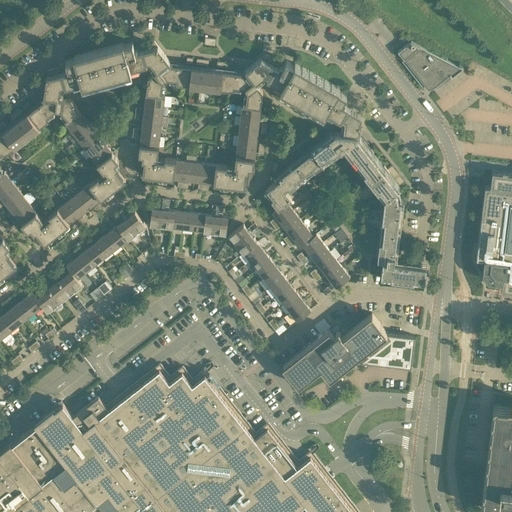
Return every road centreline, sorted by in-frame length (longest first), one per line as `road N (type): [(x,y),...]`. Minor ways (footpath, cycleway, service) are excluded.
road 1 (residential): [(0,381),(167,259),(217,266),(280,347),(327,306)]
road 2 (unclassified): [(448,245),(456,172),(436,125),(344,17),(276,0)]
road 3 (residential): [(0,297),(137,190),(246,202)]
road 4 (unclassified): [(430,367),(417,468),(423,511)]
road 5 (unclassified): [(442,511),(433,469),(444,368)]
road 6 (residential): [(327,306),(246,202)]
